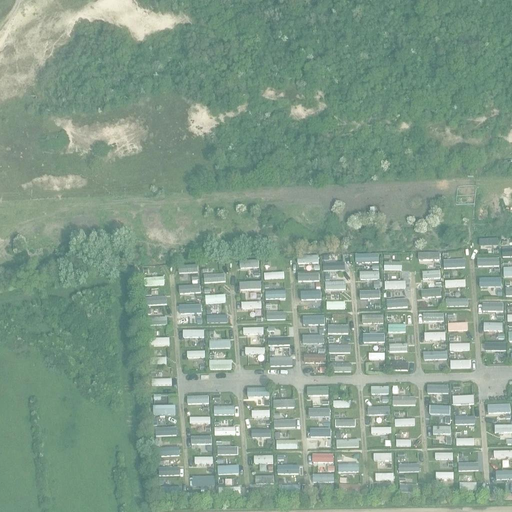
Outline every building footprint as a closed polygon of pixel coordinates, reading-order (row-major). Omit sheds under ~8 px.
[(479,247),(498,247),(498,239),(479,239),(479,247)] [(297,257),(297,265),(319,264),(318,256),(297,257)] [(258,268),(258,261),(240,261),(240,269),(258,268)] [(443,270),(465,269),(465,261),(443,262),(443,270)] [(197,273),(197,266),(178,267),(178,274),(197,273)] [(511,268),(503,269),(503,278),(511,277),(511,268)] [(423,280),(440,279),(439,271),(422,273),(423,280)] [(360,273),(360,281),(378,280),(379,272),(360,273)] [(319,282),(319,274),(298,274),(298,282),(319,282)] [(225,275),(204,276),(204,284),(225,283),(225,275)] [(144,279),(144,287),(164,285),(164,278),(144,279)] [(240,291),(261,290),(261,283),(239,283),(240,291)] [(441,297),(440,290),(425,291),(426,298),(441,297)] [(379,292),(359,292),(359,300),(380,299),(379,292)] [(225,296),(205,297),(205,304),(226,303),(225,296)] [(228,324),(228,316),(207,317),(206,324),(228,324)] [(362,325),(383,324),(383,316),(362,316),(362,325)] [(146,319),(147,327),(167,326),(167,318),(146,319)] [(467,331),(467,324),(448,324),(448,332),(467,331)] [(484,324),(484,332),(502,332),(502,324),(484,324)] [(268,339),(268,347),(290,346),(290,338),(268,339)] [(230,341),(209,341),(209,350),(231,350),(230,341)] [(506,344),(485,344),(485,352),(506,352),(506,344)] [(447,360),(446,353),(426,353),(426,361),(447,360)] [(325,364),(326,356),(304,356),(304,364),(325,364)] [(232,371),(232,362),(209,362),(209,371),(232,371)] [(330,365),(330,373),(351,373),(351,365),(330,365)] [(307,389),(307,397),(328,396),(328,388),(307,389)] [(269,389),(247,389),(247,398),(269,397),(269,389)] [(187,397),(187,405),(209,405),(208,397),(187,397)] [(474,397),(453,397),(453,406),(474,405),(474,397)] [(295,401),(273,401),(273,409),(295,408),(295,401)] [(175,416),(175,406),(153,407),(153,416),(175,416)] [(214,416),(234,416),(234,407),(214,407),(214,416)] [(156,449),(157,458),(179,457),(179,448),(156,449)] [(333,464),(333,455),(312,455),(312,463),(333,464)] [(399,465),(399,473),(416,472),(416,465),(399,465)] [(239,467),(217,467),(218,476),(239,475),(239,467)] [(179,476),(179,469),(160,469),(160,477),(179,476)] [(193,478),(193,486),(215,485),(215,478),(193,478)] [(339,494),(360,495),(360,486),(339,486),(339,494)]
